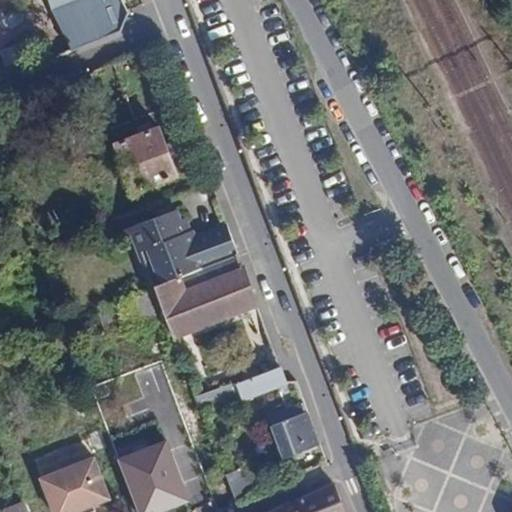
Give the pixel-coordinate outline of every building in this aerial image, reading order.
[(64,0),(24,0),(37,34),(72,20),(64,0)] [(158,122),(116,138),(134,186),(176,169),(158,122)] [(161,279),(212,259),(205,241),(195,244),(192,237),(183,240),(178,228),(175,218),(134,234),(139,251),(150,247),(161,279)] [(186,225),(178,228),(183,240),(192,237),(186,225)] [(212,259),(235,250),(229,232),(205,241),(212,259)] [(139,251),(150,283),(161,279),(150,247),(139,251)] [(184,326),(253,299),(235,250),(212,259),(161,279),(150,283),(160,309),(168,332),(184,326)] [(115,297),(125,323),(160,309),(150,283),(115,297)] [(115,297),(67,315),(76,342),(125,323),(115,297)] [(168,332),(174,346),(189,341),(184,326),(168,332)] [(276,362),(230,377),(236,393),(282,377),(276,362)] [(185,377),(190,390),(197,387),(191,375),(185,377)] [(190,390),(194,400),(218,393),(214,382),(197,387),(190,390)] [(283,452),(317,440),(303,402),(296,405),(298,409),(271,419),(283,452)] [(167,439),(119,456),(139,511),(161,511),(191,501),(167,439)] [(53,511),(103,491),(88,452),(36,473),(51,511),(53,511)] [(344,511),(334,484),(299,501),(303,511),(344,511)] [(0,511),(16,511),(11,501),(0,505),(0,511)] [(303,511),(299,501),(275,511),(303,511)]
